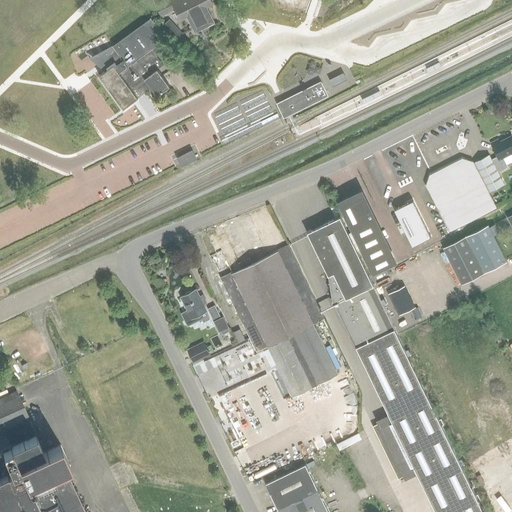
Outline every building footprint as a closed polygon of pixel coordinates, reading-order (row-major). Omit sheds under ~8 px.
[(175,9),(180,19),(187,15),(195,31),(214,22),(206,6),(212,2),(211,0),(163,0),(155,4),(161,16),(175,9)] [(106,67),(108,69),(106,70),(99,76),(123,109),(138,98),(137,98),(151,88),(157,96),(170,87),(157,69),(150,74),(146,69),(155,62),(159,68),(163,65),(156,54),(170,43),(151,17),(112,45),(112,46),(99,55),(107,66),(106,67)] [(181,33),(169,19),(164,24),(176,37),(181,33)] [(179,55),(170,44),(161,51),(169,62),(179,55)] [(342,73),(329,80),(332,86),(345,79),(342,73)] [(322,83),(321,81),(306,88),(307,90),(322,83)] [(286,101),(291,111),(312,101),(313,103),(321,99),(320,97),(327,94),(322,83),(307,90),(306,88),(306,87),(302,89),(303,90),(304,92),(286,101)] [(304,92),(303,90),(281,101),(276,103),(283,118),(288,115),(313,103),(312,101),(291,111),(286,101),(304,92)] [(511,153),(511,138),(511,136),(499,142),(498,140),(490,144),(497,157),(491,160),(489,156),(475,163),(489,191),(503,184),(497,173),(507,168),(503,158),(511,153)] [(176,158),(181,167),(197,159),(192,150),(176,158)] [(429,174),(426,186),(449,232),(497,208),(473,161),(462,158),(429,174)] [(361,191),(339,202),(374,274),(396,263),(361,191)] [(430,237),(412,200),(394,209),(412,246),(430,237)] [(340,216),(307,231),(328,275),(333,304),(332,304),(333,304),(335,303),(356,346),(387,410),(390,417),(372,425),(398,478),(416,470),(436,511),(483,511),(426,392),(373,284),(340,216)] [(506,262),(487,226),(441,249),(460,285),(506,262)] [(261,240),(217,262),(253,334),(296,313),(261,240)] [(420,276),(401,284),(410,307),(430,299),(420,276)] [(206,311),(195,290),(181,297),(188,310),(184,312),(183,316),(186,322),(190,324),(203,318),(201,314),(206,311)] [(208,309),(214,322),(216,321),(221,319),(214,306),(208,309)] [(418,307),(412,310),(414,313),(413,314),(416,320),(422,317),(418,307)] [(216,321),(222,334),(229,330),(223,317),(221,319),(216,321)] [(313,324),(268,346),(292,397),(338,374),(313,324)] [(236,342),(244,339),(240,328),(232,330),(236,342)] [(202,343),(189,349),(195,361),(208,355),(202,343)] [(0,511),(83,511),(67,476),(30,493),(25,481),(66,463),(57,443),(42,450),(16,390),(0,397),(0,511)] [(358,433),(337,444),(340,449),(361,438),(358,433)] [(329,511),(306,464),(266,483),(279,511),(329,511)]
